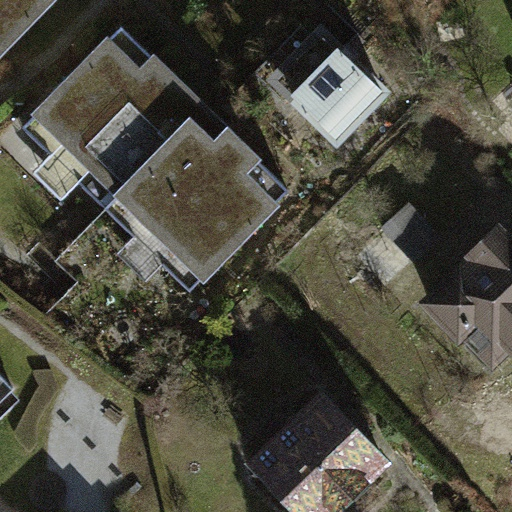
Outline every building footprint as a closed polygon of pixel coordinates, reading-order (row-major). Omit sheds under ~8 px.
[(0,0),(0,66),(65,4),(61,0),(0,0)] [(340,47),(290,95),(339,145),(389,97),(340,47)] [(316,240),(144,59),(64,135),(236,316),(316,240)] [(511,400),(511,273),(445,336),(508,404),(511,400)] [(383,511),(414,483),(350,416),(286,477),(319,511),(383,511)]
